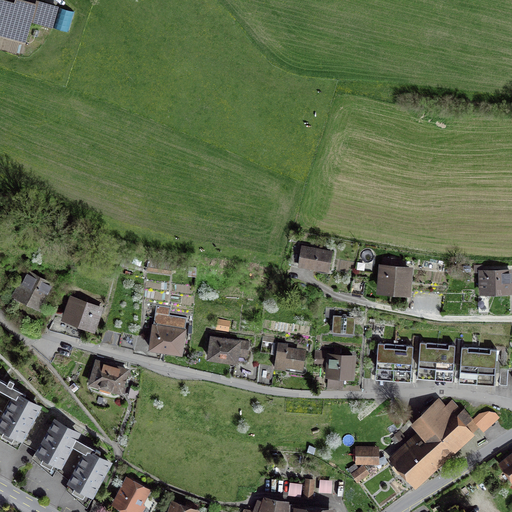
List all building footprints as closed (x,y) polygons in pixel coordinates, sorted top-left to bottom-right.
[(0,0),(0,12),(29,21),(34,4),(18,0),(15,0),(15,4),(0,0)] [(69,29),(74,8),(59,4),(54,25),(69,29)] [(51,27),(56,13),(36,7),(31,21),(51,27)] [(29,21),(0,12),(0,34),(23,41),(29,21)] [(331,252),(295,245),(291,263),(328,270),(331,252)] [(414,267),(381,266),(379,293),(412,295),(414,267)] [(511,290),(511,271),(480,271),(480,292),(511,292),(511,290)] [(28,274),(17,293),(40,305),(50,285),(28,274)] [(0,291),(3,294),(10,281),(0,275),(0,291)] [(365,281),(354,279),(351,293),(362,295),(365,281)] [(488,296),(479,296),(479,310),(488,310),(488,296)] [(100,308),(72,297),(71,301),(65,299),(63,305),(65,306),(66,302),(70,304),(65,316),(93,327),(100,308)] [(186,318),(156,313),(151,339),(150,348),(161,349),(162,346),(181,349),(184,329),(186,318)] [(85,326),(56,316),(49,330),(80,339),(85,326)] [(345,317),(334,316),(334,333),(346,333),(346,335),(356,335),(356,318),(345,318),(345,317)] [(229,319),(219,317),(218,328),(227,330),(229,319)] [(118,346),(121,333),(105,329),(101,342),(118,346)] [(160,359),(161,349),(150,348),(151,339),(122,332),(121,333),(118,346),(134,350),(134,351),(150,355),(150,356),(160,359)] [(226,339),(212,337),(209,357),(231,360),(232,354),(247,356),(249,341),(226,338),(226,339)] [(393,378),(395,346),(384,345),(384,341),(378,341),(375,377),(393,378)] [(275,350),(277,350),(274,367),(286,368),(286,366),(303,368),(306,350),(287,348),(288,344),(276,342),(275,350)] [(435,379),(437,347),(426,346),(426,342),(420,342),(417,377),(435,379)] [(395,346),(393,378),(411,379),(413,343),(407,343),(407,347),(395,346)] [(437,347),(435,379),(453,380),(456,344),(449,344),(449,347),(437,347)] [(334,355),(326,354),(326,363),(329,364),(328,377),(340,377),(341,374),(352,375),(353,356),(348,356),(348,355),(343,355),(340,355),(340,349),(335,348),(334,355)] [(476,384),(479,353),(469,352),(470,348),(463,348),(461,383),(476,384)] [(479,353),(476,384),(496,385),(499,350),(492,350),(492,354),(479,353)] [(97,361),(91,383),(100,385),(99,390),(110,393),(112,389),(120,391),(126,370),(97,361)] [(257,380),(259,365),(242,361),(234,366),(232,375),(257,380)] [(372,363),(365,363),(363,378),(371,378),(372,363)] [(268,382),(271,367),(259,365),(257,380),(268,382)] [(508,370),(501,369),(500,384),(507,385),(508,370)] [(38,406),(17,394),(0,423),(0,424),(21,437),(38,406)] [(392,459),(415,485),(474,434),(443,398),(414,423),(423,433),(392,459)] [(476,432),(500,416),(492,404),(468,420),(476,432)] [(77,433),(56,421),(39,451),(68,467),(74,456),(66,452),(77,433)] [(395,435),(391,438),(395,443),(404,437),(400,431),(395,435)] [(358,447),(358,462),(378,463),(378,447),(358,447)] [(93,453),(88,450),(70,481),(92,493),(109,462),(98,456),(101,452),(96,449),(93,453)] [(363,465),(352,473),(358,480),(368,473),(363,465)] [(320,490),(332,490),(332,478),(320,478),(320,490)] [(128,480),(116,502),(129,509),(127,511),(149,511),(155,503),(148,500),(152,493),(128,480)] [(312,496),(314,481),(306,480),(305,495),(312,496)] [(290,493),(302,493),(302,481),(290,481),(290,493)] [(264,498),(259,511),(333,511),(334,508),(297,507),(297,502),(264,498)] [(98,511),(102,505),(94,500),(90,511),(89,511),(98,511)] [(194,511),(197,504),(187,501),(185,508),(174,504),(171,511),(194,511)]
